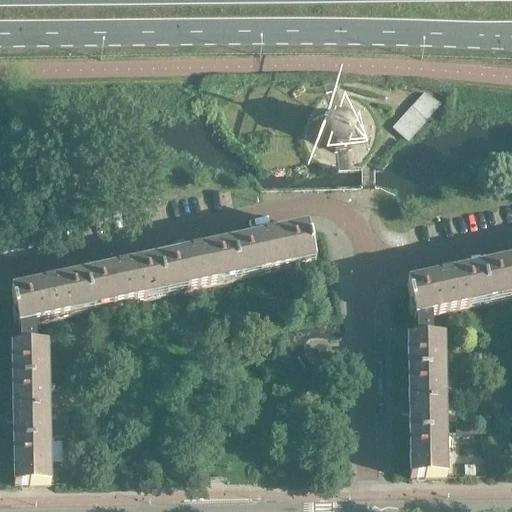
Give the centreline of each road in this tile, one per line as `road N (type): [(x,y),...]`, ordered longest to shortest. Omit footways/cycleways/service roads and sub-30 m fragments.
road 1 (primary): [(0,35),(511,36)]
road 2 (residential): [(0,273),(317,207),(347,223),(361,269)]
road 3 (residential): [(367,511),(361,269)]
road 4 (residential): [(361,269),(511,241)]
